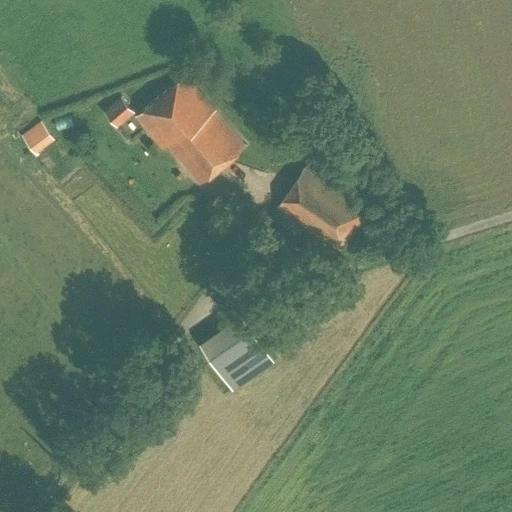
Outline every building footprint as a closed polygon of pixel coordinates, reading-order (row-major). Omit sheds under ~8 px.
[(245,146),(214,109),(185,74),(137,115),(163,145),(166,142),(200,183),(245,146)] [(117,126),(134,111),(121,95),(104,110),(117,126)] [(35,153),(54,139),(41,120),(21,134),(35,153)] [(341,250),(368,211),(304,167),(277,207),(341,250)] [(239,316),(201,343),(232,388),(271,360),(239,316)]
